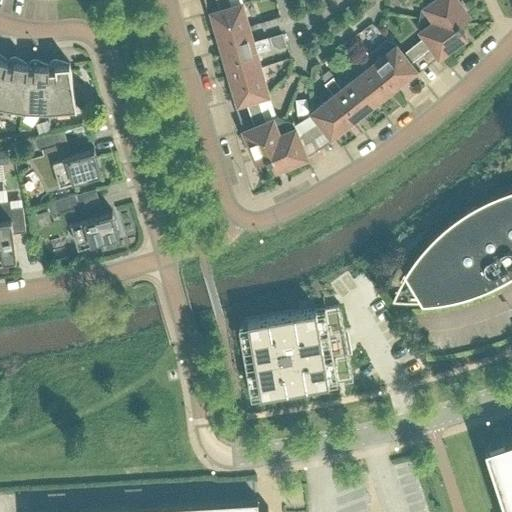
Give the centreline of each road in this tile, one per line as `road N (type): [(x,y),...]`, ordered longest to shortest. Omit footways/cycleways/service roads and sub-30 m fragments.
road 1 (unclassified): [(165,257),(203,427),(225,455),(371,433),(511,392)]
road 2 (residential): [(165,257),(102,44),(81,29),(0,22)]
road 3 (residential): [(241,218),(269,217),(364,165),(451,100),(511,41)]
road 4 (residential): [(241,218),(223,197),(166,0)]
road 5 (residential): [(165,257),(0,293)]
